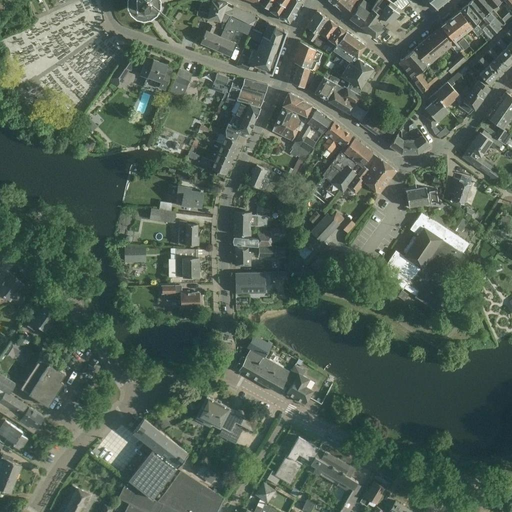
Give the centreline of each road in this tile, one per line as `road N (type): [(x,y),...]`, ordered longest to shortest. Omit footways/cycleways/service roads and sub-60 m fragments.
road 1 (residential): [(219,369),(226,338),(224,197),(279,82)]
road 2 (residential): [(488,487),(403,466),(219,369)]
road 3 (residential): [(137,401),(50,270),(0,229)]
road 4 (residential): [(279,82),(127,33),(106,0)]
road 5 (residential): [(30,511),(85,437),(137,401)]
road 6 (residential): [(408,162),(279,82)]
